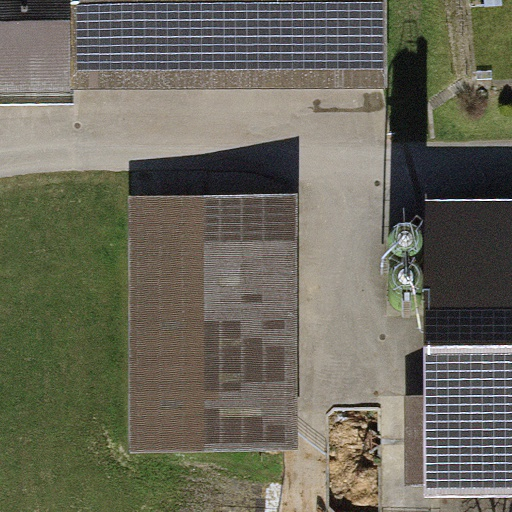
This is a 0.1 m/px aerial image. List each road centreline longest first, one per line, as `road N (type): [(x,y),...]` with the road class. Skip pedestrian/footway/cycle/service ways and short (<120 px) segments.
road 1 (track): [(0,165),(511,158)]
road 2 (track): [(343,159),(339,400)]
